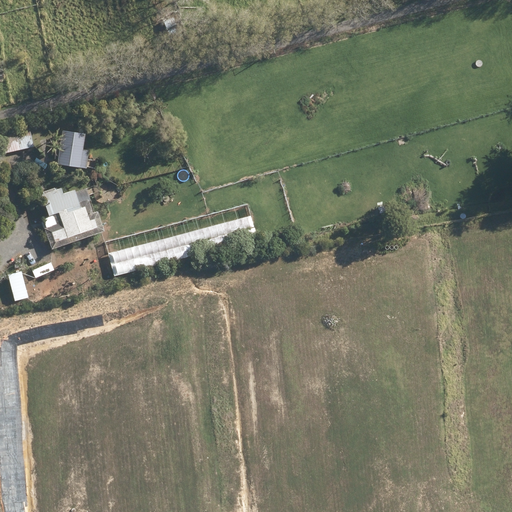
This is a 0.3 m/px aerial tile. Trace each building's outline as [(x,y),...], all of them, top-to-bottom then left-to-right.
[(174,14),(162,18),(168,36),(180,32),(174,14)] [(0,137),(0,155),(33,148),(30,131),(0,137)] [(57,166),(85,171),(88,153),(82,152),(84,136),(62,133),(60,146),(56,145),(54,160),(58,161),(57,166)] [(45,230),(52,251),(104,234),(97,213),(92,215),(84,193),(75,196),(74,192),(62,197),(60,191),(41,198),(48,219),(43,220),(46,230),(45,230)] [(106,244),(114,277),(257,240),(249,207),(106,244)] [(32,273),(36,280),(54,272),(50,264),(32,273)] [(186,452),(182,416),(155,418),(157,444),(170,443),(171,453),(186,452)] [(63,459),(84,455),(81,443),(61,448),(63,459)]
